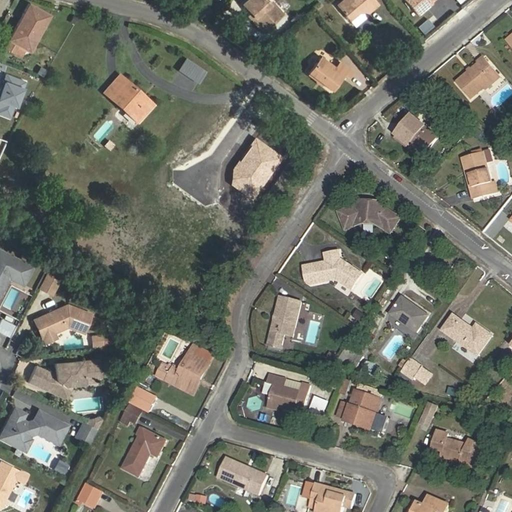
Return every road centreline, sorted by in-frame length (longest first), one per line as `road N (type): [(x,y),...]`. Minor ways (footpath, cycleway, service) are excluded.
road 1 (residential): [(211,426),(246,354),(248,295),(337,165),(338,136)]
road 2 (residential): [(511,275),(338,136)]
road 3 (residential): [(211,426),(376,468),(387,490),(378,511)]
road 4 (residential): [(338,136),(495,0)]
road 5 (residential): [(270,85),(200,33),(101,0)]
